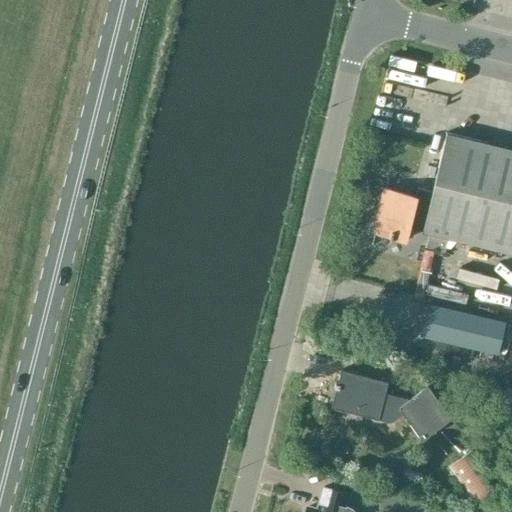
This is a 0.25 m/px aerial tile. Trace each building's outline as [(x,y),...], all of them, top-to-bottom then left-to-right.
[(386,189),(375,232),(406,239),(409,228),(429,233),(426,247),(446,253),(449,238),(511,253),(511,148),(448,133),(433,191),(419,188),(416,197),(386,189)] [(483,275),(476,296),(494,302),(501,281),(483,275)] [(428,304),(420,336),(498,354),(506,322),(428,304)] [(342,369),(333,406),(389,421),(402,411),(404,414),(423,439),(452,418),(428,385),(414,395),(409,399),(382,392),(385,381),(342,369)] [(474,449),(448,467),(474,503),(500,485),(474,449)] [(355,511),(354,508),(351,506),(346,504),(349,493),(324,486),(321,497),(321,498),(321,499),(321,500),(322,501),(323,502),(321,511),(307,507),(305,511),(355,511)]
